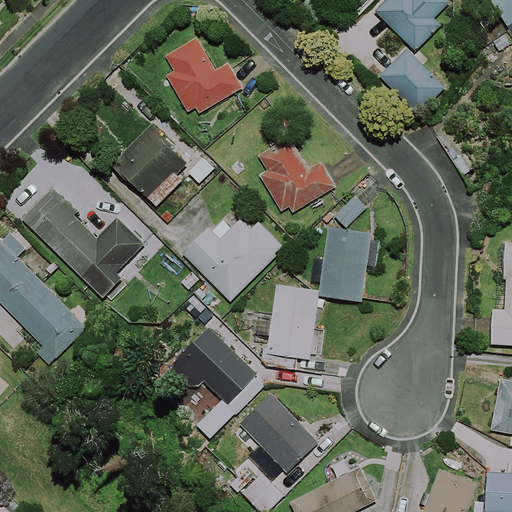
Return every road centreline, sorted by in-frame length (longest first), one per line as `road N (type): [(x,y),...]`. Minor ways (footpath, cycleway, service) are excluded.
road 1 (residential): [(241,0),(418,176),(433,202),(442,253),(436,314),(418,375),(401,395)]
road 2 (residential): [(114,0),(0,114)]
